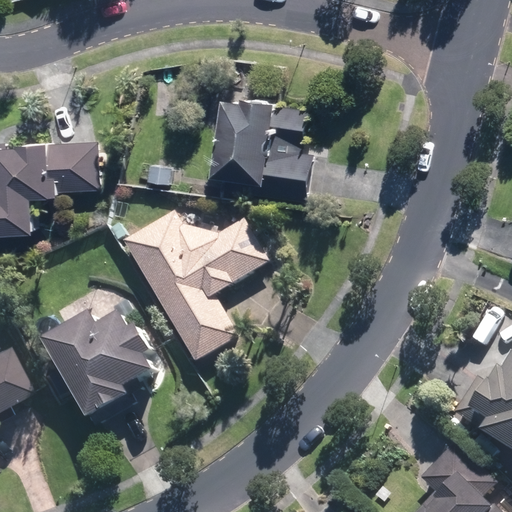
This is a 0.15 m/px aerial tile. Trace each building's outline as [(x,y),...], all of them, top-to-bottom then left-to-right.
[(319,109),(241,98),(227,195),(258,200),(259,193),(317,201),(323,154),(312,153),(313,147),(314,147),(319,109)] [(108,140),(31,144),(31,146),(17,147),(17,141),(0,141),(0,213),(5,213),(5,234),(51,232),(50,198),(67,196),(73,195),(73,191),(110,189),(108,140)] [(155,181),(177,183),(179,168),(157,165),(155,181)] [(186,213),(135,243),(207,364),(250,339),(227,299),(247,287),(246,284),(281,263),(254,220),(229,235),(194,227),(186,213)] [(149,331),(140,315),(117,327),(111,315),(62,342),(104,415),(100,417),(106,428),(147,405),(145,401),(149,399),(144,390),(173,374),(165,359),(171,355),(155,327),(149,331)] [(0,417),(36,399),(12,352),(0,358),(0,477),(3,476),(0,470),(0,417)] [(511,368),(508,374),(501,369),(496,378),(488,373),(465,409),(498,430),(501,425),(511,432),(511,368)] [(511,511),(507,507),(511,502),(498,488),(506,481),(466,439),(430,473),(446,488),(424,510),(426,511),(511,511)]
